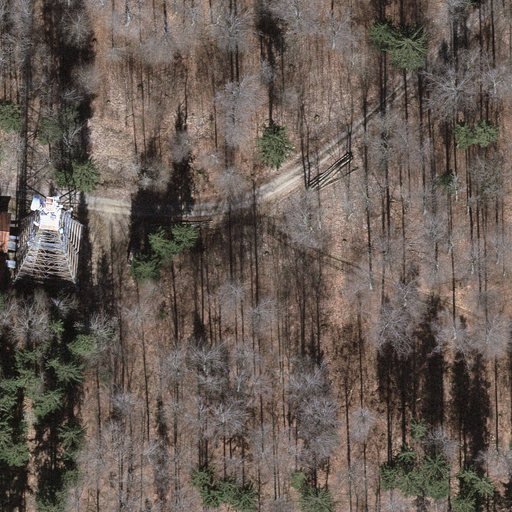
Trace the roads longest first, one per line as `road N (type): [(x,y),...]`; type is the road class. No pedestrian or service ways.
road 1 (track): [(510,0),(370,119),(221,201),(79,202),(0,188)]
road 2 (track): [(221,201),(511,330)]
